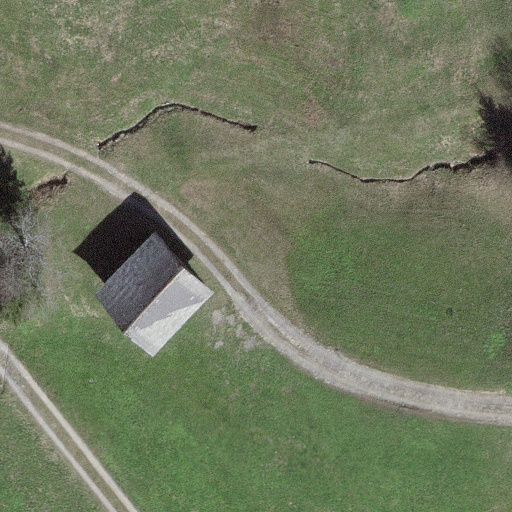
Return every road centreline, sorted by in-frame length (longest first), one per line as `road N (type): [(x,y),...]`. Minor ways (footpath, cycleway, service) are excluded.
road 1 (track): [(0,132),(56,149),(154,203),(280,332),(323,364),(441,402),(511,408)]
road 2 (track): [(128,511),(0,358)]
